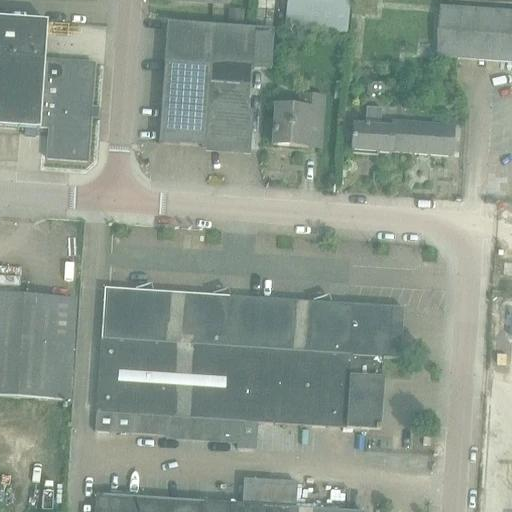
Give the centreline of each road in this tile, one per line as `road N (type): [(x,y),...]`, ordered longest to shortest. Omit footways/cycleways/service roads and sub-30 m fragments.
road 1 (unclassified): [(453,511),(470,226),(115,198)]
road 2 (unclassified): [(115,198),(131,0)]
